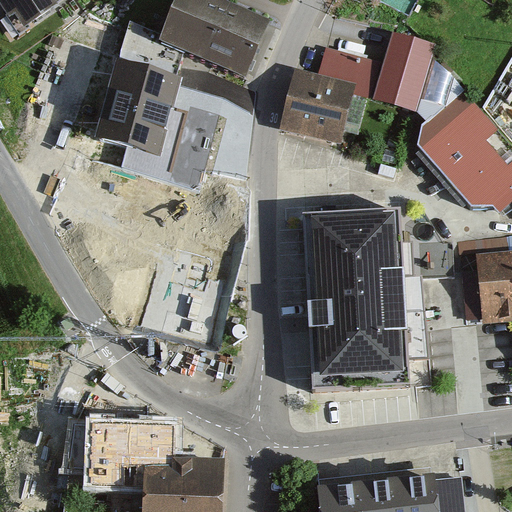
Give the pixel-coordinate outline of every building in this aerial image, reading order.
[(0,0),(0,19),(10,35),(65,0),(0,0)] [(266,24),(204,0),(183,0),(166,43),(246,74),(266,24)] [(426,52),(387,40),(367,101),(406,114),(426,52)] [(346,155),(375,63),(327,49),(317,81),(295,74),(276,133),(346,155)] [(191,78),(116,56),(98,147),(117,153),(150,164),(168,126),(191,78)] [(511,164),(458,97),(414,132),(412,150),(462,212),(488,219),(509,203),(511,206),(511,164)] [(208,146),(168,126),(150,164),(117,153),(105,191),(137,202),(143,182),(183,193),(208,146)] [(252,153),(232,144),(219,172),(239,181),(252,153)] [(183,193),(143,182),(137,202),(105,318),(232,353),(245,305),(219,298),(243,210),(183,193)] [(398,215),(307,220),(317,392),(408,386),(398,215)] [(511,325),(511,255),(471,260),(479,329),(511,325)] [(83,486),(149,488),(147,511),(217,511),(219,465),(175,464),(176,430),(85,427),(83,486)] [(453,511),(451,479),(339,489),(340,511),(453,511)]
